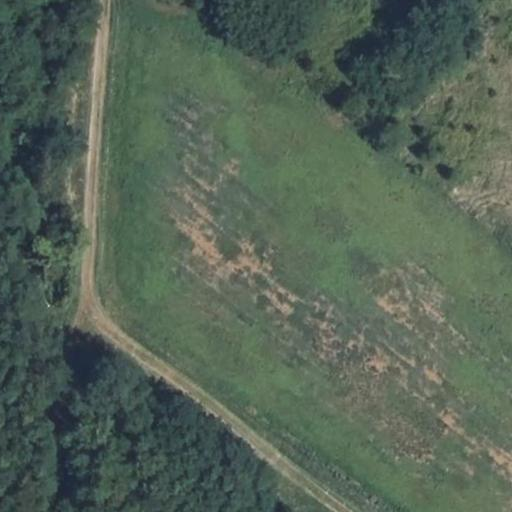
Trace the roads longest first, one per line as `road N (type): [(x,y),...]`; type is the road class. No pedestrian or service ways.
road 1 (track): [(344,511),(154,365),(98,314),(83,285)]
road 2 (track): [(83,285),(51,511)]
